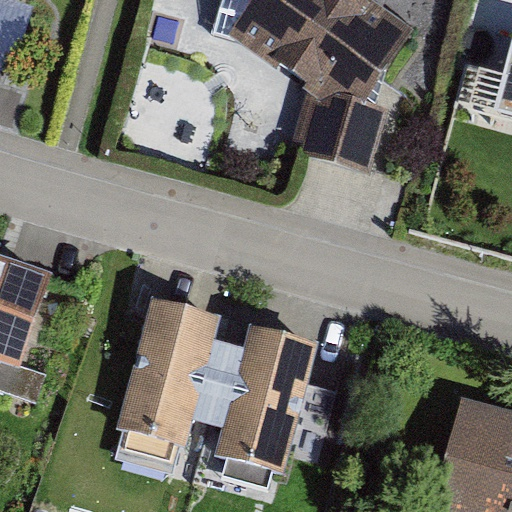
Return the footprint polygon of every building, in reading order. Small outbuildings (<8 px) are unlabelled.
[(23,0),(0,0),(0,65),(18,70),(37,3),(23,0)] [(447,25),(394,0),(258,0),(245,28),(341,73),(313,131),(382,163),(447,25)] [(79,272),(0,244),(0,368),(4,370),(11,351),(47,363),(79,272)] [(244,317),(179,296),(140,421),(201,440),(210,411),(241,420),(232,452),(301,474),(342,342),(273,321),(266,343),(238,334),(244,317)] [(511,511),(511,400),(486,393),(457,505),(483,511),(511,511)]
